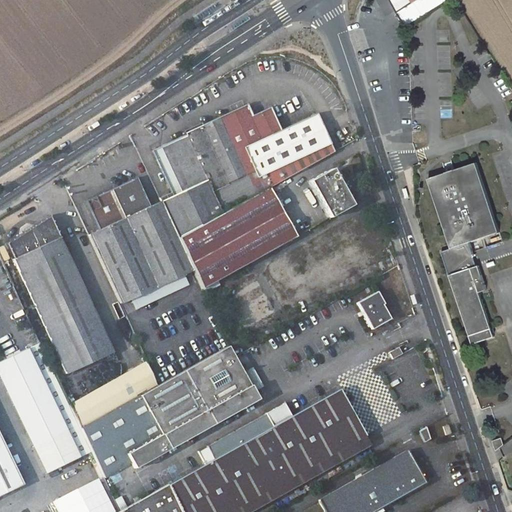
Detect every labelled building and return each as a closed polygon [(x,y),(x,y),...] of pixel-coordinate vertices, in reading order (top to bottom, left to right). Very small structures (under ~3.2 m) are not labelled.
[(389,0),(397,13),(417,0),(389,0)] [(267,190),(332,154),(314,116),(277,134),(268,117),(252,125),(244,108),(227,116),(255,174),(264,192),(267,190)] [(268,117),(244,108),(252,125),(268,117)] [(184,136),(212,195),(215,193),(223,211),(257,194),(249,177),(255,174),(227,116),(184,136)] [(184,138),(151,154),(171,198),(160,203),(177,241),(221,216),(184,138)] [(428,177),(450,245),(468,240),(498,230),(476,161),(428,177)] [(350,208),(329,172),(307,184),(327,221),(350,208)] [(87,238),(119,307),(193,273),(177,241),(160,203),(148,209),(135,180),(83,204),(96,233),(87,238)] [(294,239),(267,190),(264,192),(221,216),(177,241),(193,273),(201,291),(294,239)] [(12,261),(58,240),(48,218),(5,246),(12,261)] [(12,261),(66,375),(112,354),(58,240),(12,261)] [(448,271),(470,338),(493,331),(477,287),(476,280),(482,278),(476,261),(475,262),(468,240),(450,245),(441,248),(448,271)] [(270,270),(255,277),(274,314),(288,307),(270,270)] [(477,287),(484,284),(482,278),(476,280),(477,287)] [(242,290),(234,294),(242,310),(250,306),(242,290)] [(381,306),(374,293),(355,304),(369,330),(388,320),(380,307),(381,306)] [(244,378),(227,348),(156,387),(79,429),(101,478),(129,463),(132,469),(256,401),(251,392),(256,389),(249,375),(244,378)] [(401,355),(398,349),(388,355),(391,360),(401,355)] [(26,351),(0,362),(0,384),(29,448),(47,485),(81,469),(26,351)] [(146,363),(67,404),(79,429),(156,387),(146,363)] [(166,487),(177,511),(232,511),(363,438),(337,391),(289,418),(212,461),(166,487)] [(289,418),(282,405),(205,448),(212,461),(289,418)] [(449,434),(446,426),(440,427),(443,436),(449,434)] [(417,432),(423,442),(428,440),(424,428),(417,432)] [(252,511),(368,447),(363,438),(232,511),(252,511)] [(501,438),(492,441),(495,450),(499,448),(503,444),(501,438)] [(20,485),(0,442),(0,507),(25,496),(20,485)] [(404,455),(315,504),(319,511),(376,511),(422,488),(404,455)] [(177,511),(166,487),(121,511),(177,511)] [(121,496),(114,500),(120,511),(127,508),(121,496)]
